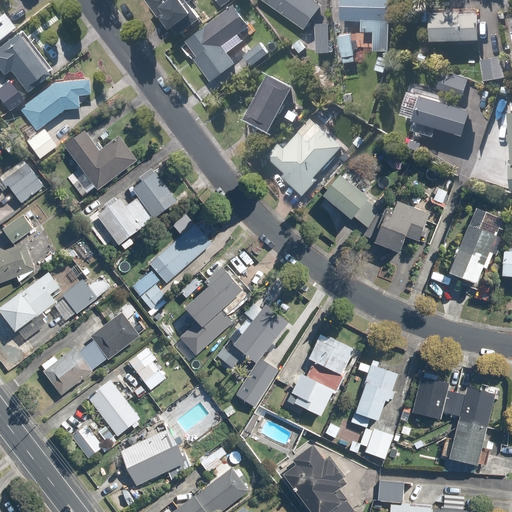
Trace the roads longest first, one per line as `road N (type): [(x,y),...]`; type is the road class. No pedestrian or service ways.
road 1 (residential): [(91,0),(247,204),(306,260),(383,311),(511,347)]
road 2 (secondary): [(0,409),(79,511)]
